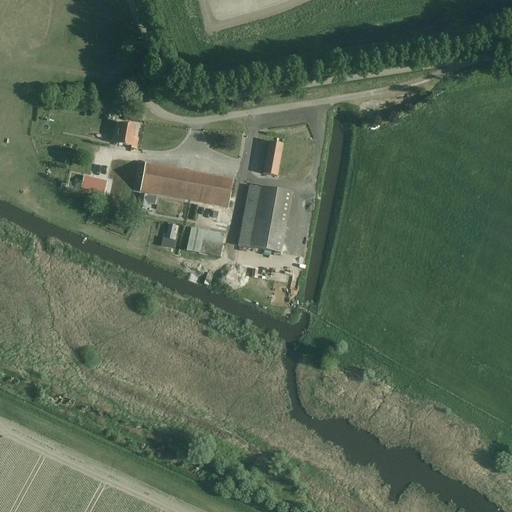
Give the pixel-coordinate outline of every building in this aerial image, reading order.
[(135,126),(120,123),(116,144),(131,147),(131,149),(136,150),(138,139),(133,138),(135,126)] [(269,142),(263,174),(277,177),(283,144),(269,142)] [(146,164),(145,166),(141,192),(227,207),(232,179),(146,164)] [(105,194),(106,185),(107,182),(83,177),(81,189),(105,194)] [(238,247),(281,254),(291,193),(248,185),(238,247)] [(140,194),(137,211),(145,213),(148,196),(140,194)] [(186,214),(186,224),(215,226),(216,216),(186,214)] [(169,225),(166,239),(172,241),(175,226),(169,225)] [(223,244),(225,234),(192,228),(188,252),(222,258),(224,244),(223,244)] [(285,281),(288,269),(280,267),(278,280),(285,281)]
